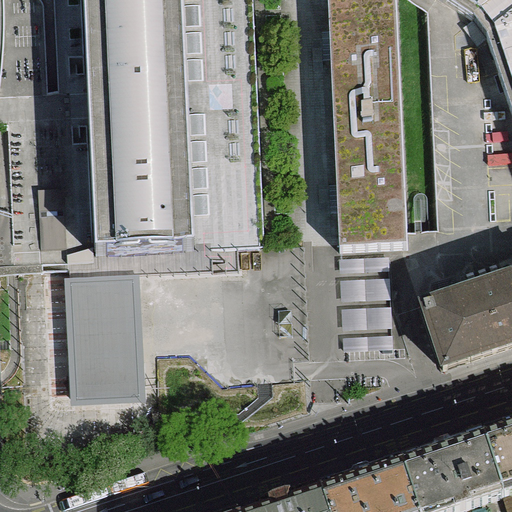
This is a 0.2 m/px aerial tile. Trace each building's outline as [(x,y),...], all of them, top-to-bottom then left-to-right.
[(89,0),(101,258),(193,254),(181,0),(89,0)] [(401,0),(332,0),(335,57),(341,201),(344,256),(411,253),(401,0)] [(511,0),(441,0),(477,23),(491,40),(511,104),(511,0)] [(134,281),(70,284),(75,399),(139,396),(134,281)] [(511,350),(511,281),(424,310),(445,373),(511,350)] [(511,428),(485,438),(506,500),(511,497),(511,428)] [(485,438),(403,465),(417,511),(467,511),(506,500),(485,438)] [(417,511),(403,465),(322,491),(328,511),(417,511)] [(328,511),(322,491),(259,511),(328,511)]
